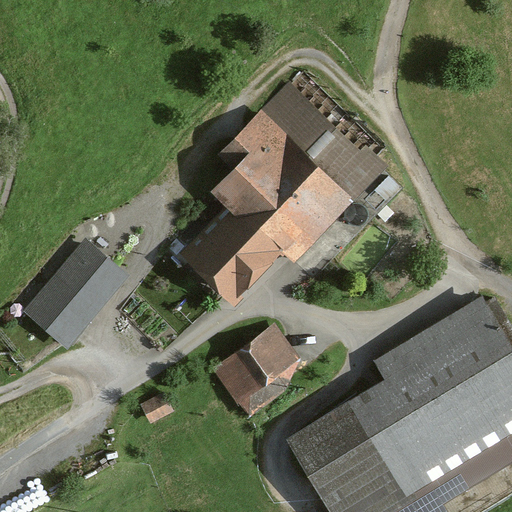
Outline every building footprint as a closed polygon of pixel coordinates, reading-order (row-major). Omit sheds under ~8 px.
[(373,163),(298,89),(234,154),(250,170),(225,195),(242,211),(200,254),(250,303),(299,253),(307,261),(399,167),(384,152),(373,163)] [(133,281),(92,246),(34,316),(76,351),(133,281)] [(401,383),(301,443),(342,511),(454,511),(453,509),(511,474),(511,333),(494,303),(390,366),(401,383)] [(304,368),(278,334),(222,376),(256,420),(292,393),(284,383),(304,368)] [(175,397),(151,408),(159,427),(183,416),(175,397)]
